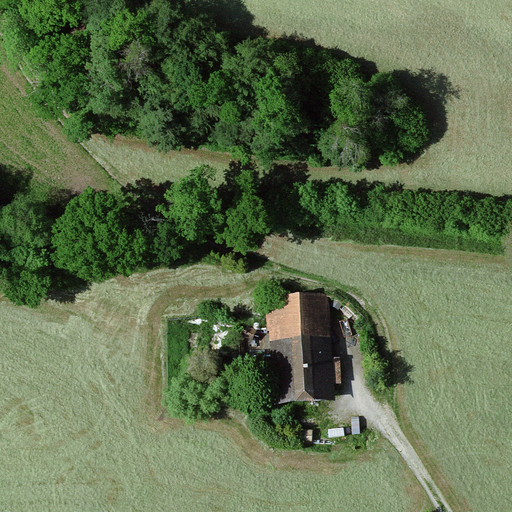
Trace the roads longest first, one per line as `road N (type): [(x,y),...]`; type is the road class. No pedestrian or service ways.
road 1 (track): [(0,18),(57,116),(144,204),(232,252),(343,287),(369,309),(382,332),(388,433)]
road 2 (track): [(447,511),(361,399),(347,340)]
